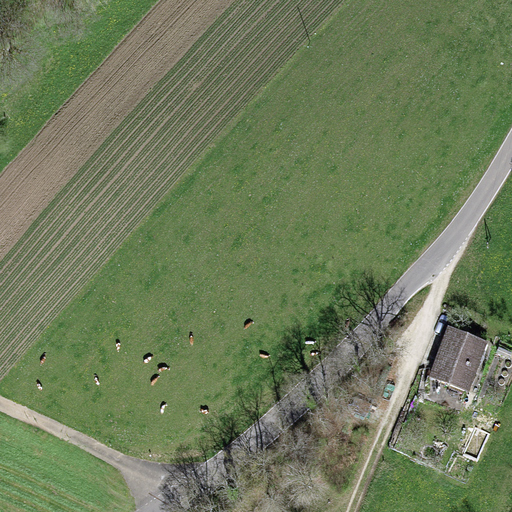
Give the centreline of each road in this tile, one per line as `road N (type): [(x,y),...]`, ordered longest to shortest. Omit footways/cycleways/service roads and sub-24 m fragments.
road 1 (unclassified): [(511,145),(459,221),(315,377),(120,511)]
road 2 (track): [(372,511),(429,358),(459,221)]
